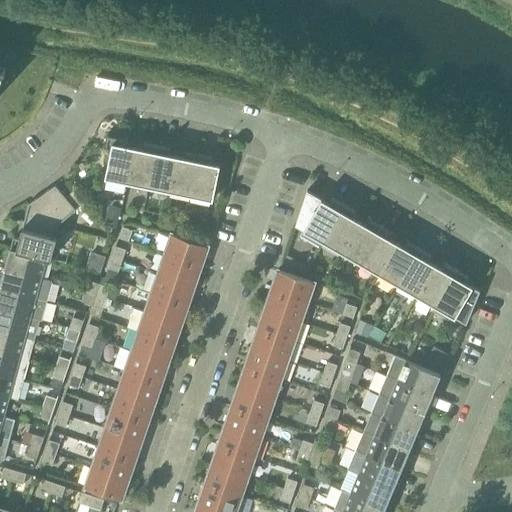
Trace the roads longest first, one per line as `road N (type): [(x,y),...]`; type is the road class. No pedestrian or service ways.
road 1 (residential): [(157,511),(281,137)]
road 2 (residential): [(281,137),(113,97),(95,101),(56,151),(0,187)]
road 3 (residential): [(511,254),(281,137)]
road 4 (residential): [(436,492),(511,286)]
